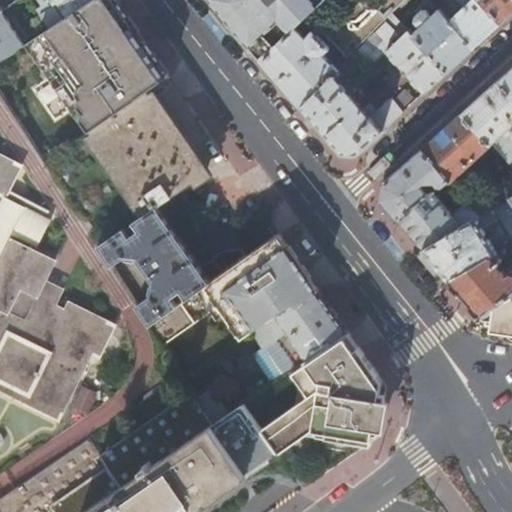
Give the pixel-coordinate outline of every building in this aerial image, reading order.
[(23,42),(85,132),(147,88),(166,74),(116,0),(85,0),(48,25),(23,42)] [(37,9),(48,25),(85,0),(38,0),(42,5),(37,9)] [(213,0),(262,57),(284,36),(296,25),(322,0),(213,0)] [(284,36),(262,57),(301,103),(385,19),(392,12),(404,0),(349,0),(317,32),(313,28),(306,35),(296,25),(284,36)] [(474,46),(501,21),(482,0),(459,0),(465,6),(450,19),(474,46)] [(511,0),(482,0),(501,21),(511,10),(511,0)] [(0,8),(0,55),(1,57),(14,48),(23,42),(0,9),(0,8)] [(447,71),(474,46),(450,19),(439,8),(429,17),(429,14),(428,12),(428,11),(425,10),(422,9),(421,9),(418,10),(416,11),(415,14),(414,17),(415,19),(416,22),(417,23),(420,24),(421,24),(412,33),(447,71)] [(385,19),(301,103),(342,151),(357,153),(388,125),(405,109),(403,106),(414,97),(406,88),(393,99),(391,97),(370,115),(357,100),(361,96),(357,91),(353,95),(345,86),(385,49),(424,92),(447,71),(412,33),(400,20),(393,27),(385,19)] [(511,65),(499,77),(511,92),(511,65)] [(491,143),(504,157),(511,149),(511,92),(499,77),(462,111),(491,143)] [(80,135),(137,219),(158,205),(169,198),(178,191),(205,172),(174,128),(147,88),(85,132),(80,135)] [(451,179),(491,143),(462,111),(423,147),(450,178),(451,179)] [(381,198),(424,248),(480,214),(464,194),(453,204),(451,211),(432,188),(436,184),(443,184),(450,178),(423,147),(382,184),(381,198)] [(0,263),(1,264),(0,266),(0,390),(55,420),(89,353),(98,358),(114,327),(69,304),(65,313),(54,307),(62,292),(46,283),(55,266),(31,254),(33,250),(38,253),(54,221),(49,218),(53,212),(11,190),(24,166),(0,152),(0,263)] [(511,233),(511,202),(509,197),(494,205),(511,233)] [(137,219),(100,246),(112,264),(126,256),(129,260),(136,261),(140,259),(154,281),(151,283),(148,291),(151,294),(137,303),(149,322),(158,316),(208,281),(182,241),(158,205),(137,219)] [(450,278),(496,250),(497,250),(484,228),(497,220),(489,208),(480,214),(424,248),(450,278)] [(233,308),(253,330),(255,329),(296,299),(298,303),(318,289),(301,265),(278,232),(248,252),(228,267),(222,271),(208,281),(158,316),(149,322),(164,345),(219,306),(225,313),(233,308)] [(214,259),(222,271),(228,267),(248,252),(244,247),(239,249),(226,250),(214,259)] [(511,291),(511,268),(506,272),(498,262),(502,258),(496,250),(450,278),(480,314),(491,306),(511,291)] [(296,299),(255,329),(286,375),(347,331),(332,308),(318,289),(298,303),(296,299)] [(511,318),(511,291),(491,306),(480,314),(484,318),(511,318)] [(246,403),(279,451),(306,434),(362,443),(374,369),(347,331),(286,375),(246,403)] [(169,382),(182,373),(171,356),(158,365),(169,382)] [(111,386),(117,373),(103,366),(96,378),(111,386)] [(374,369),(362,443),(364,443),(370,438),(378,399),(381,379),(374,369)] [(142,399),(162,386),(160,382),(140,395),(142,399)] [(89,437),(0,495),(0,508),(2,511),(189,511),(279,451),(246,403),(228,415),(215,424),(198,398),(193,390),(100,453),(89,437)] [(211,390),(198,398),(215,424),(228,415),(211,390)]
